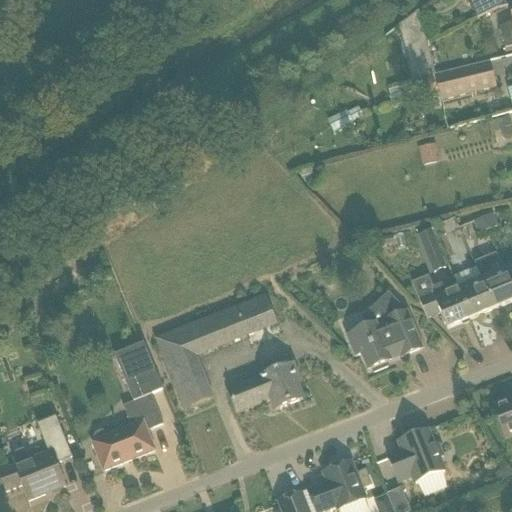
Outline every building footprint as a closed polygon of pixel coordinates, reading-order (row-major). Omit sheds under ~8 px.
[(511,0),(472,0),(468,2),(477,21),(499,10),(510,7),(511,6),(511,0)] [(511,6),(510,7),(511,13),(511,23),(500,30),(505,50),(511,48),(511,6)] [(406,55),(428,44),(420,12),(399,28),(406,55)] [(428,44),(406,55),(413,82),(436,76),(428,44)] [(0,75),(13,91),(28,78),(13,61),(0,72),(0,75)] [(489,63),(436,76),(413,82),(417,97),(438,92),(441,104),(496,90),(489,63)] [(352,123),(353,125),(363,119),(358,109),(342,117),(346,126),(352,123)] [(497,121),(500,138),(511,136),(511,131),(510,119),(497,121)] [(433,147),(418,150),(422,168),(437,164),(433,147)] [(315,183),(311,170),(299,173),(300,178),(301,178),(302,181),(303,181),(304,186),(315,183)] [(484,220),(489,232),(498,229),(493,216),(484,220)] [(489,232),(484,220),(475,224),(480,236),(489,232)] [(442,224),(433,228),(438,240),(447,236),(442,224)] [(380,242),(381,250),(395,247),(393,239),(380,242)] [(434,239),(421,244),(434,276),(447,271),(434,239)] [(101,285),(98,270),(84,273),(79,274),(79,276),(82,289),(101,285)] [(481,281),(494,311),(511,304),(511,289),(504,271),(481,281)] [(458,290),(471,321),(494,311),(481,281),(477,272),(454,281),(458,290)] [(447,331),(471,321),(458,290),(454,281),(432,289),(428,279),(412,286),(427,322),(441,316),(447,331)] [(368,330),(348,339),(356,359),(362,356),(369,373),(373,372),(374,375),(388,369),(387,366),(391,364),(390,361),(400,357),(402,360),(422,351),(406,311),(389,294),(364,318),(368,330)] [(278,330),(265,298),(154,341),(182,413),(208,403),(193,363),(278,330)] [(92,445),(96,455),(104,473),(155,453),(147,434),(164,427),(152,396),(164,392),(145,346),(115,359),(133,404),(123,408),(132,429),(108,438),(107,434),(102,432),(96,435),(93,440),(95,444),(92,445)] [(228,393),(237,416),(271,402),(275,413),(303,402),(297,386),(301,384),(294,366),(228,393)] [(511,397),(507,400),(507,401),(493,407),(506,442),(511,439),(511,397)] [(56,466),(73,459),(56,419),(39,426),(50,455),(33,462),(30,454),(23,451),(16,454),(13,462),(15,469),(0,475),(0,477),(6,494),(23,488),(29,503),(39,499),(38,496),(63,486),(64,489),(65,489),(56,466)] [(434,448),(428,433),(405,442),(409,451),(388,460),(398,485),(412,479),(415,486),(445,474),(439,460),(443,458),(438,447),(434,448)] [(321,488),(307,493),(315,511),(331,511),(336,510),(337,511),(338,511),(367,501),(363,491),(372,487),(366,472),(357,476),(352,464),(322,476),(328,490),(322,492),(321,488)] [(410,511),(402,490),(387,496),(388,498),(393,511),(410,511)] [(309,511),(302,494),(276,504),(279,511),(309,511)] [(393,511),(388,498),(376,503),(379,511),(393,511)]
